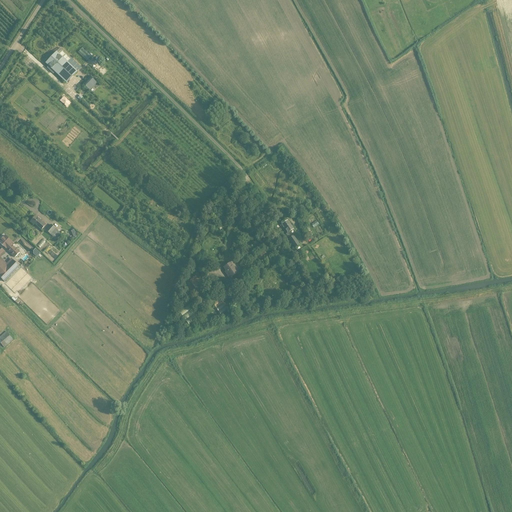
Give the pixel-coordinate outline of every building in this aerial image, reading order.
[(82,48),(78,53),(87,60),(91,56),(82,48)] [(56,52),(45,64),(66,84),(77,72),(56,52)] [(97,83),(90,77),(83,84),(89,91),(97,83)] [(45,225),(35,216),(30,222),(34,225),(34,224),(41,230),(45,225)] [(287,233),(285,235),(288,239),(294,248),(300,245),(293,235),(293,236),(290,232),(293,229),(287,220),(282,224),(287,233)] [(57,237),(61,233),(57,230),(50,224),(45,230),(52,237),(54,238),(56,236),(57,237)] [(4,237),(0,240),(0,243),(15,257),(19,253),(13,246),(14,245),(5,236),(4,237)] [(12,260),(6,267),(0,260),(0,255),(4,252),(0,248),(0,277),(4,282),(19,267),(12,260)] [(260,260),(267,255),(264,252),(263,251),(255,257),(259,262),(260,260)] [(230,263),(223,268),(227,273),(226,274),(229,279),(237,273),(230,263)] [(189,281),(194,288),(195,289),(205,282),(205,281),(206,280),(203,276),(202,277),(199,273),(189,281)] [(216,308),(223,303),(218,295),(211,301),(216,308)] [(13,340),(6,332),(0,336),(0,342),(4,347),(13,340)]
